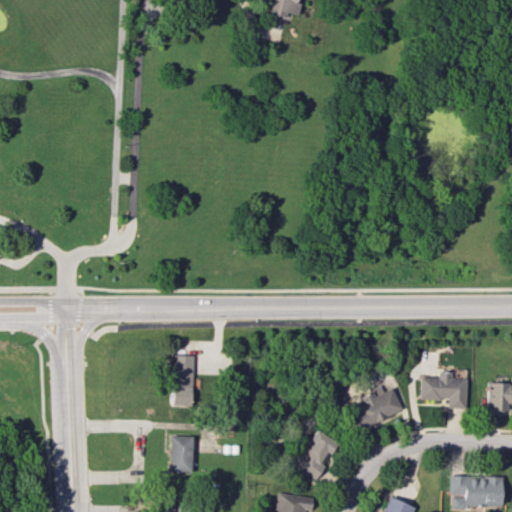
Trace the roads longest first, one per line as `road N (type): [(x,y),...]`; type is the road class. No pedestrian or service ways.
road 1 (secondary): [(67,304),(511,302)]
road 2 (residential): [(102,251),(118,245),(130,221),(139,0)]
road 3 (residential): [(102,251),(111,239),(122,0)]
road 4 (residential): [(72,511),(67,304)]
road 5 (residential): [(341,511),(355,479),(389,452),(435,440),(511,442)]
